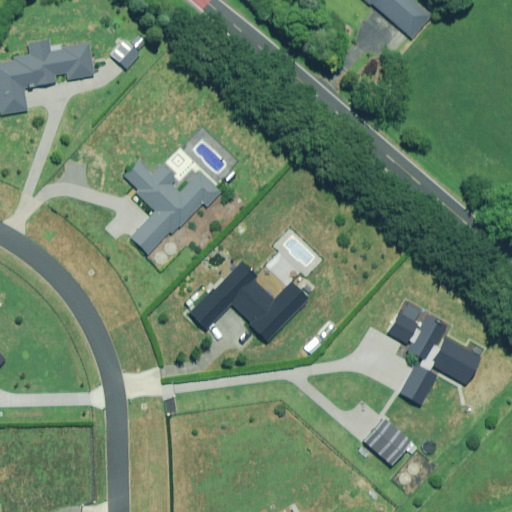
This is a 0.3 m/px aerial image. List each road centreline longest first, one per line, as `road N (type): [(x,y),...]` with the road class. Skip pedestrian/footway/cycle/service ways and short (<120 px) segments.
road 1 (tertiary): [(511,258),(207,0)]
road 2 (residential): [(123,511),(121,418),(104,338),(62,278),(0,232)]
